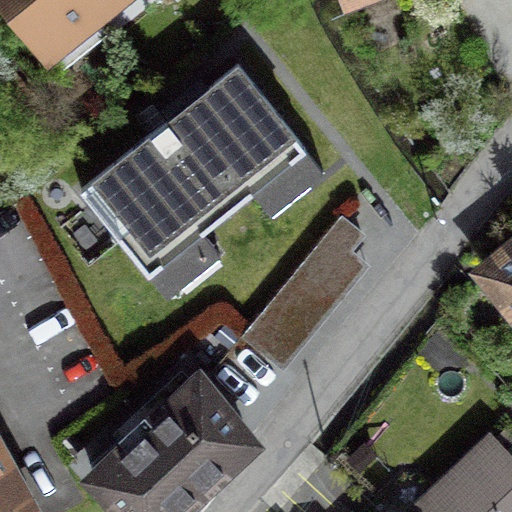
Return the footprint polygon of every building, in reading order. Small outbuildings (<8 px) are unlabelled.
[(4,0),(44,48),(96,6),(103,0),(4,0)] [(339,0),(346,19),(401,0),(339,0)] [(336,140),(264,36),(88,158),(161,262),(336,140)] [(400,218),(361,186),(264,308),(304,339),(400,218)] [(15,202),(0,209),(0,273),(42,251),(15,202)] [(511,236),(473,265),(511,318),(511,236)] [(198,511),(278,447),(210,364),(157,408),(171,425),(97,486),(118,511),(198,511)] [(511,511),(511,453),(500,442),(430,511),(511,511)] [(0,452),(0,511),(18,511),(29,507),(0,452)]
